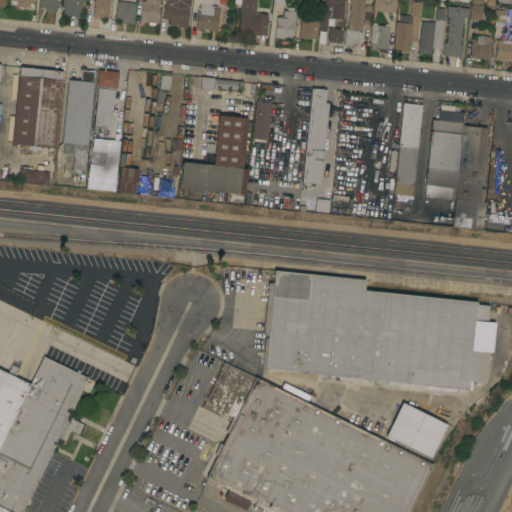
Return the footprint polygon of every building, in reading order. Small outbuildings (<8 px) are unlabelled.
[(33,0),(33,2),(30,2),(29,7),(26,6),(25,9),(23,9),(23,7),(19,6),(19,8),(16,8),(16,1),(8,0),(33,0)] [(39,0),(56,0),(56,2),(58,2),(58,5),(56,5),(55,12),(44,11),(44,9),(38,8),(39,0)] [(82,0),(81,17),(63,15),(64,0),(82,0)] [(109,0),(108,19),(93,18),(94,4),(93,4),(93,1),(94,1),(94,0),(109,0)] [(155,24),(154,25),(149,25),(147,23),(148,22),(139,22),(141,1),(144,1),(144,0),(162,0),(162,1),(159,1),(157,23),(154,23),(155,24)] [(190,0),(190,7),(189,7),(187,28),(176,27),(176,26),(173,25),(174,23),(168,22),(168,19),(162,19),(164,0),(190,0)] [(256,0),(255,13),(267,14),(265,26),(267,26),(266,36),(258,35),(258,36),(254,36),(254,35),(238,33),(241,0),(256,0)] [(343,0),(342,19),(331,19),(332,7),(324,6),(324,0),(343,0)] [(364,0),(364,7),(365,7),(365,10),(364,9),(362,21),(363,21),(363,24),(362,24),(361,32),(358,32),(357,47),(343,45),(345,27),(347,27),(349,12),(347,12),(347,7),(349,8),(349,0),(364,0)] [(372,0),(394,0),(394,13),(372,11),(372,0)] [(132,24),(114,22),(116,1),(135,3),(132,24)] [(395,22),(398,22),(399,15),(409,16),(410,7),(409,7),(409,3),(410,3),(410,1),(420,2),(419,16),(416,47),(409,46),(408,51),(406,51),(406,54),(400,53),(400,50),(392,49),(395,22)] [(195,29),(198,7),(200,8),(200,3),(210,4),(210,8),(219,9),(217,31),(195,29)] [(480,20),(468,19),(470,7),(471,7),(471,4),(481,5),(481,8),(482,8),(480,20)] [(443,43),(446,43),(446,35),(445,34),(446,32),(447,32),(448,26),(446,26),(446,23),(448,23),(448,17),(446,16),(447,6),(456,7),(456,6),(459,6),(459,7),(468,8),(467,17),(466,16),(466,18),(462,18),(462,20),(463,20),(463,23),(461,23),(460,38),(461,38),(461,41),(460,41),(459,44),(461,44),(460,57),(442,55),(443,43)] [(276,17),(282,18),(283,11),(286,11),(286,7),(293,7),(292,12),(294,12),(291,37),(284,37),(283,39),(274,38),(276,17)] [(321,7),(328,7),(326,31),(319,30),(321,7)] [(506,8),(505,15),(507,15),(507,23),(505,22),(504,29),(507,30),(506,33),(505,35),(508,36),(509,34),(510,34),(510,32),(509,32),(509,28),(511,28),(511,60),(503,59),(503,61),(495,60),(494,69),(488,69),(490,47),(492,29),(493,29),(495,7),(506,8)] [(420,21),(428,22),(428,21),(433,22),(434,19),(435,19),(436,8),(444,9),(443,21),(440,49),(431,48),(430,54),(417,53),(420,21)] [(315,40),(297,38),(298,30),(299,30),(300,18),(303,18),(303,13),(317,15),(316,19),(318,19),(315,40)] [(386,49),(386,53),(378,52),(378,48),(369,47),(369,42),(371,24),(372,24),(372,23),(376,23),(376,25),(384,26),(384,24),(388,24),(388,26),(386,49)] [(328,27),(342,29),(341,43),(327,42),(328,27)] [(471,39),(476,40),(476,35),(480,36),(480,35),(485,36),(489,37),(488,44),(489,44),(487,60),(479,59),(479,61),(475,60),(475,59),(469,58),(471,39)] [(19,67),(62,71),(61,80),(62,80),(55,148),(51,148),(51,150),(48,150),(48,147),(18,144),(18,147),(16,147),(16,144),(11,144),(19,67)] [(68,80),(80,81),(81,70),(94,71),(93,73),(95,73),(95,76),(93,76),(92,82),(93,82),(84,170),(72,168),(73,155),(62,154),(63,142),(61,142),(68,80)] [(118,71),(116,88),(97,86),(98,70),(118,71)] [(160,75),(170,76),(169,90),(159,89),(160,75)] [(200,77),(213,78),(213,79),(243,82),(242,90),(216,88),(216,89),(199,88),(200,77)] [(114,191),(85,188),(91,137),(93,137),(94,131),(93,131),(97,87),(114,89),(109,132),(108,132),(108,138),(120,140),(114,191)] [(311,88),(325,90),(324,103),(328,103),(320,184),(301,182),(311,88)] [(158,93),(165,93),(161,127),(155,126),(158,93)] [(266,139),(250,138),(254,101),(269,102),(266,139)] [(409,198),(390,194),(402,103),(421,104),(409,198)] [(424,197),(425,184),(424,184),(431,119),(437,120),(438,109),(463,112),(462,125),(454,200),(424,197)] [(244,194),(180,188),(181,178),(179,178),(179,176),(181,177),(181,174),(180,174),(180,172),(181,172),(182,168),(181,168),(181,162),(203,164),(206,143),(213,144),(213,139),(215,140),(218,115),(247,118),(242,168),(247,169),(244,194)] [(462,125),(486,128),(480,189),(484,189),(483,202),(485,202),(482,229),(451,226),(454,200),(462,125)] [(134,195),(116,193),(119,168),(138,170),(134,195)] [(18,181),(19,169),(49,172),(48,184),(18,181)] [(309,194),(330,196),(329,213),(308,211),(309,194)] [(454,388),(453,396),(430,394),(431,384),(264,369),(264,367),(262,367),(265,338),(267,338),(267,336),(263,335),(268,277),(273,278),(274,271),(365,280),(364,291),(476,302),(476,305),(493,306),(495,306),(494,321),(477,320),(477,317),(474,317),(471,350),(488,351),(486,368),(477,367),(476,380),(468,379),(467,389),(454,388)] [(0,511),(0,370),(31,386),(44,359),(87,380),(22,511),(0,511)] [(432,464),(408,511),(272,511),(250,501),(245,510),(223,499),(227,490),(205,478),(216,456),(213,454),(232,417),(223,412),(221,417),(202,407),(223,362),(432,464)] [(399,402),(445,425),(428,459),(382,436),(399,402)]
